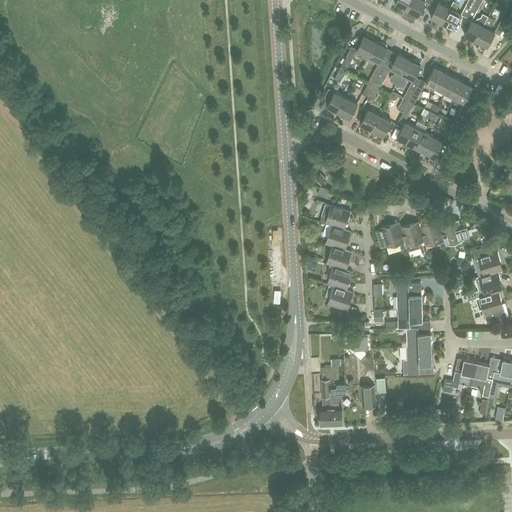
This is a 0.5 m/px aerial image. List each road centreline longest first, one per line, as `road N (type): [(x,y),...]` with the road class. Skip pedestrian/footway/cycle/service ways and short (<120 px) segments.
road 1 (secondary): [(0,455),(192,446),(238,432),(269,408)]
road 2 (secondary): [(269,408),(288,374),(296,325),(283,137)]
road 3 (residential): [(503,82),(347,0)]
road 4 (residential): [(370,321),(367,219),(374,208),(398,206)]
road 5 (residential): [(413,174),(332,136),(283,137)]
road 6 (secondary): [(283,137),(274,0)]
road 7 (residential): [(511,434),(382,437)]
